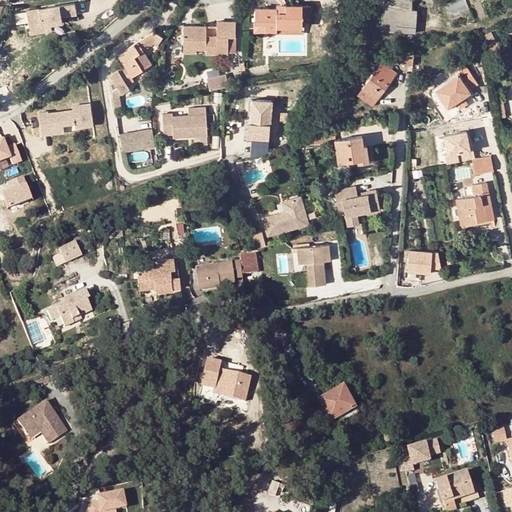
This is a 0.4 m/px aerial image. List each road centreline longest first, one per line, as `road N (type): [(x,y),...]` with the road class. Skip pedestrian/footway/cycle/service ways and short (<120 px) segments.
road 1 (residential): [(111,430),(127,381),(129,333),(511,271)]
road 2 (residential): [(0,120),(145,0)]
